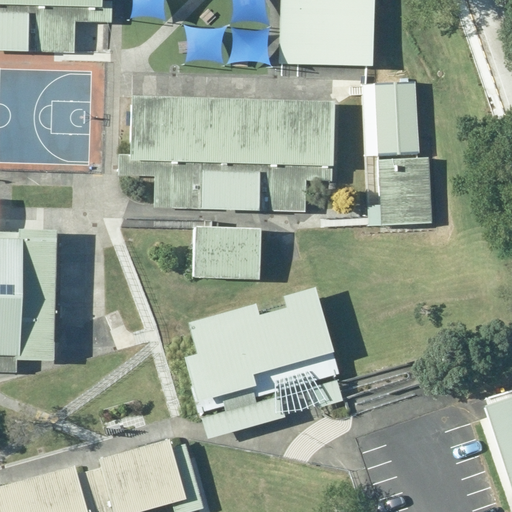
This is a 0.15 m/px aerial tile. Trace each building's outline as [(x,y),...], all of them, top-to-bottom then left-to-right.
[(0,0),(0,54),(73,57),(74,25),(110,26),(110,5),(100,5),(99,0),(0,0)] [(133,0),(133,1),(132,9),(129,18),(138,16),(147,15),(155,17),(166,21),(164,11),(163,2),(163,0),(133,0)] [(232,0),(233,3),(232,11),(230,21),(238,18),(247,17),(256,18),(266,22),(263,12),(263,3),(262,0),(232,0)] [(370,6),(370,0),(279,0),(278,67),(368,69),(370,6)] [(193,29),(185,26),(187,33),(188,44),(187,52),(184,62),(192,59),(202,58),(210,60),(221,64),(218,54),(218,45),(220,35),(224,26),(213,29),(203,30),(193,29)] [(240,31),(231,28),(234,35),(235,46),(234,54),(231,64),(239,61),(248,60),(257,62),(267,66),(265,56),(265,47),(266,37),(271,28),(260,31),(250,32),(240,31)] [(376,85),(378,152),(418,151),(416,84),(376,85)] [(116,157),(116,178),(118,178),(154,180),(153,206),(153,209),(303,215),(304,184),(331,185),(333,106),(129,99),(127,157),(116,157)] [(428,225),(425,160),(374,162),(376,205),(364,206),(364,208),(364,220),(365,227),(365,228),(382,227),(428,225)] [(192,232),(191,282),(257,284),(258,237),(259,231),(192,229),(192,232)] [(0,375),(15,376),(16,365),(51,366),(54,236),(11,234),(11,236),(0,235),(0,375)] [(194,413),(194,416),(220,409),(251,399),(333,376),(337,375),(311,288),(277,298),(279,307),(280,310),(254,317),(253,314),(250,306),(182,325),(185,336),(191,357),(178,360),(194,413)] [(251,399),(220,409),(221,412),(197,419),(203,442),(341,402),(334,381),(253,404),(251,399)] [(511,397),(477,409),(481,421),(507,499),(511,497),(511,397)] [(0,511),(143,511),(168,505),(170,511),(193,511),(202,510),(184,445),(168,449),(166,440),(94,461),(96,470),(74,476),(72,467),(0,486),(0,511)]
